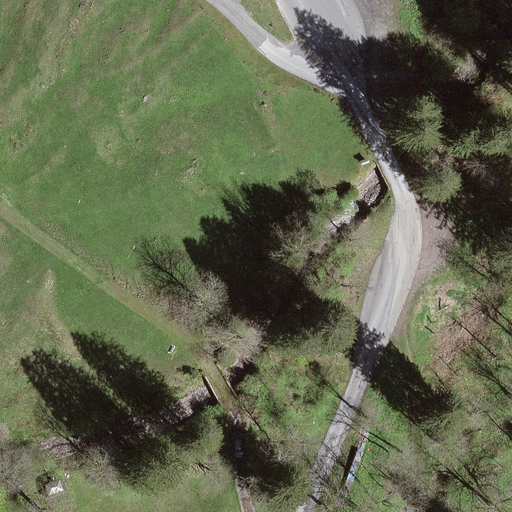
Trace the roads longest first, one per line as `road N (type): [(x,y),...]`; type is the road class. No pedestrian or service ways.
road 1 (tertiary): [(289,0),(384,153),(404,224),(305,511)]
road 2 (track): [(419,511),(419,409),(399,330),(382,302)]
road 3 (track): [(217,0),(281,57),(329,64)]
